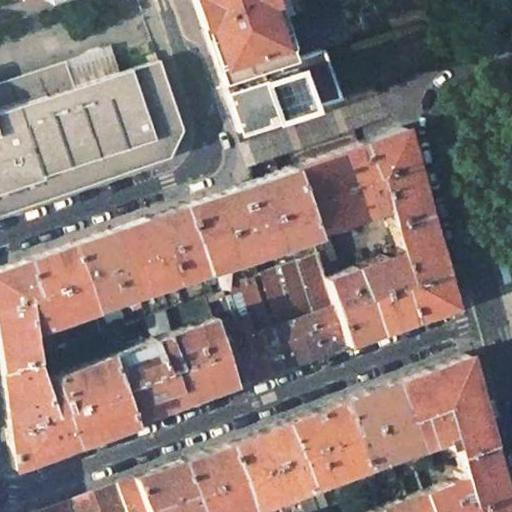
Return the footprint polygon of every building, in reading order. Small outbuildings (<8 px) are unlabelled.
[(201,11),(197,0),(190,0),(195,13),(197,12),(201,26),(206,24),(201,11)] [(219,84),(291,60),(270,0),(197,0),(201,11),(206,24),(201,26),(219,84)] [(59,53),(65,68),(70,83),(98,73),(88,44),(59,53)] [(291,60),(219,84),(235,131),(336,97),(320,50),(291,60)] [(0,213),(167,156),(180,129),(156,59),(71,88),(70,83),(65,68),(0,90),(0,213)] [(424,211),(399,124),(356,138),(365,172),(371,170),(382,209),(387,225),(424,211)] [(356,138),(286,166),(308,235),(382,209),(371,170),(365,172),(356,138)] [(202,269),(308,235),(286,166),(250,179),(179,204),(202,269)] [(202,269),(179,204),(142,216),(165,282),(202,269)] [(391,256),(352,269),(375,332),(450,304),(424,211),(387,225),(394,247),(389,249),(391,256)] [(165,282),(142,216),(107,229),(129,294),(165,282)] [(129,294),(107,229),(87,235),(68,242),(92,308),(129,294)] [(92,308),(68,242),(23,258),(30,294),(36,292),(43,324),(92,308)] [(327,242),(312,247),(314,254),(319,268),(333,263),(327,242)] [(314,254),(252,275),(280,366),(314,354),(343,343),(323,280),(319,268),(314,254)] [(30,294),(23,258),(0,265),(0,365),(31,355),(28,330),(43,324),(36,292),(30,294)] [(323,280),(343,343),(363,336),(375,332),(352,269),(323,280)] [(252,275),(203,292),(210,315),(230,385),(246,379),(280,366),(252,275)] [(152,336),(107,353),(130,422),(162,410),(210,392),(230,385),(210,315),(168,330),(163,308),(143,315),(149,330),(152,336)] [(130,422),(107,353),(46,375),(72,443),(130,422)] [(475,396),(463,353),(390,379),(398,401),(413,447),(442,436),(444,441),(445,440),(447,445),(417,456),(421,467),(426,465),(445,457),(453,454),(487,440),(475,396)] [(0,365),(0,394),(9,466),(72,443),(46,375),(39,377),(31,355),(0,365)] [(363,390),(339,399),(362,465),(363,469),(367,467),(366,464),(413,447),(398,401),(390,379),(363,390)] [(297,414),(283,419),(306,485),(307,488),(313,486),(312,483),(362,465),(339,399),(297,414)] [(272,424),(226,440),(248,505),(306,485),(283,419),(272,424)] [(188,455),(179,458),(197,511),(229,511),(248,505),(226,440),(188,455)] [(420,488),(427,511),(506,511),(499,484),(487,440),(453,454),(457,467),(452,469),(454,476),(420,488)] [(426,465),(429,472),(448,464),(445,457),(426,465)] [(168,462),(132,475),(143,511),(197,511),(179,458),(168,462)] [(122,479),(113,482),(124,511),(143,511),(132,475),(122,479)] [(369,487),(374,501),(404,490),(399,475),(369,487)] [(124,511),(113,482),(30,511),(124,511)] [(375,505),(377,511),(427,511),(420,488),(375,505)] [(295,495),(300,511),(303,511),(314,509),(308,490),(295,495)]
